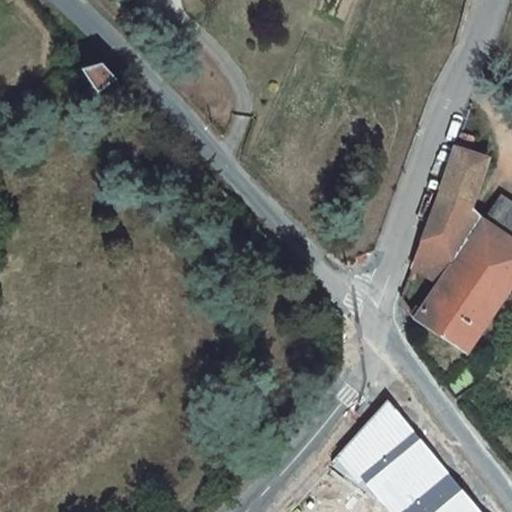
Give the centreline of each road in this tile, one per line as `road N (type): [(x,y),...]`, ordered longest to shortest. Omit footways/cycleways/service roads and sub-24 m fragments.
road 1 (tertiary): [(366,328),(60,0)]
road 2 (unclassified): [(494,0),(366,328)]
road 3 (unclassified): [(244,511),(342,394),(366,328)]
road 4 (tertiary): [(511,497),(366,328)]
road 5 (unknown): [(218,167),(240,93),(281,56),(307,0)]
